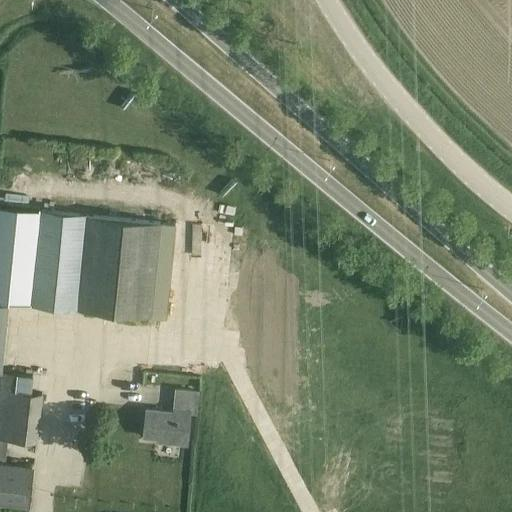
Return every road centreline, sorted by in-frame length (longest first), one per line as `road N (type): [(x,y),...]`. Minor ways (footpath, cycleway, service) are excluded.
road 1 (primary): [(101,0),(511,337)]
road 2 (primary): [(511,296),(173,0)]
road 3 (unclassified): [(511,211),(391,92),(325,0)]
